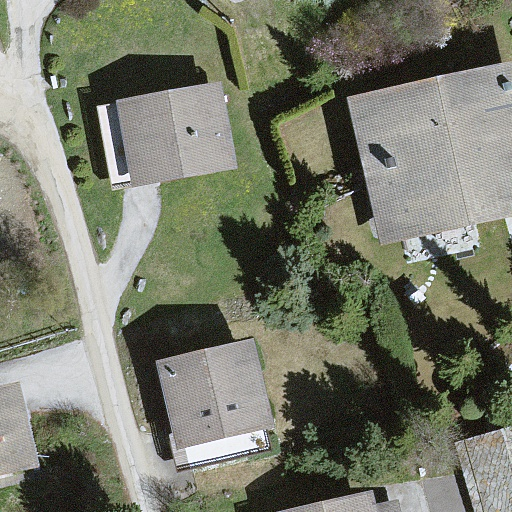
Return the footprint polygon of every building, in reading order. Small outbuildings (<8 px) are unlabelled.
[(511,71),(346,110),(379,247),(511,216),(511,71)] [(228,89),(106,111),(121,193),(242,171),(228,89)] [(249,339),(156,366),(181,452),(274,426),(249,339)] [(13,395),(0,397),(0,474),(29,468),(13,395)] [(511,425),(458,441),(477,511),(497,511),(511,508),(511,425)] [(472,511),(450,454),(392,476),(405,511),(472,511)] [(377,511),(372,491),(286,511),(377,511)]
